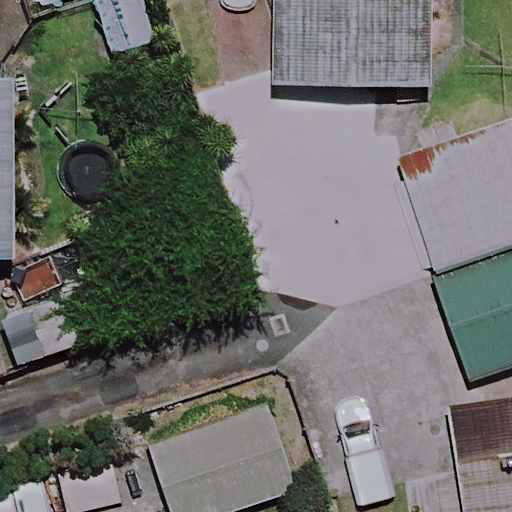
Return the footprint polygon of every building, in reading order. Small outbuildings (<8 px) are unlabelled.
[(431,87),(430,0),(273,0),(274,88),(431,87)] [(0,259),(11,260),(15,85),(0,84),(0,259)] [(511,123),(505,101),(454,117),(388,139),(466,379),(511,364),(511,123)] [(233,511),(295,492),(263,394),(156,429),(182,511),(233,511)] [(511,511),(511,458),(458,466),(465,511),(511,511)]
